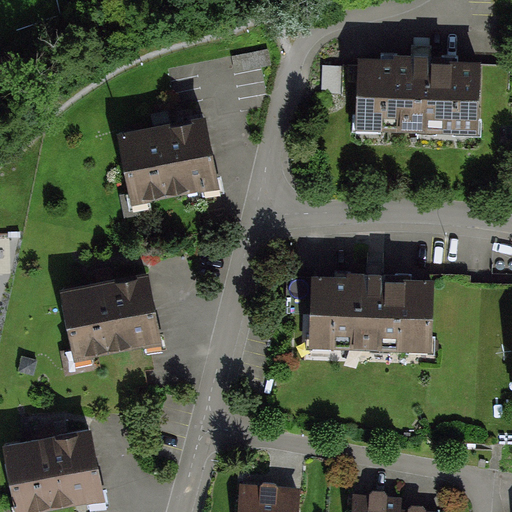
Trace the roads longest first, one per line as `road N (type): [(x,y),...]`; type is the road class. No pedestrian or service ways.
road 1 (residential): [(204,426),(460,474),(481,490),(483,511)]
road 2 (residential): [(258,212),(292,57),(311,33),(408,0)]
road 3 (residential): [(511,221),(406,211),(258,212)]
road 4 (residential): [(204,426),(258,212)]
